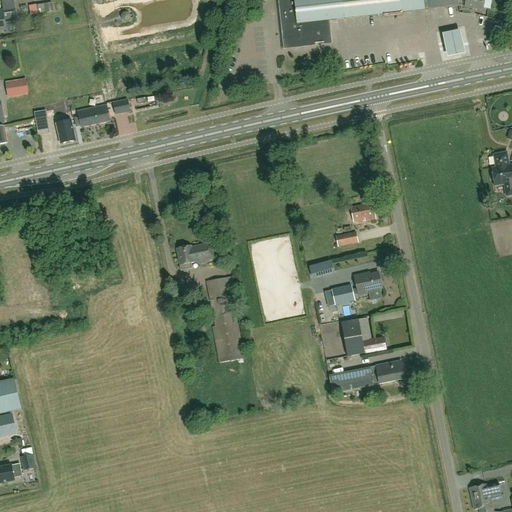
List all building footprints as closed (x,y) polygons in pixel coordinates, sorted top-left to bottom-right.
[(458,0),(278,0),(284,50),(296,48),(296,45),(303,45),(303,48),(316,46),(316,44),(316,43),(323,42),(323,45),(332,44),(330,21),(425,10),(429,9),(429,10),(459,7),(458,0)] [(483,10),(485,0),(465,0),(464,7),(483,10)] [(39,6),(32,8),(34,17),(41,15),(39,6)] [(16,9),(3,11),(0,11),(0,31),(6,30),(5,27),(18,25),(16,9)] [(443,32),(448,56),(466,52),(461,28),(443,32)] [(8,97),(28,94),(25,80),(6,83),(8,97)] [(116,114),(130,111),(128,101),(113,104),(116,114)] [(82,127),(110,121),(107,106),(79,112),(80,117),(70,119),(72,126),(81,125),(82,127)] [(38,135),(50,133),(47,118),(35,120),(38,135)] [(72,126),(70,119),(70,118),(66,119),(67,122),(57,124),(61,143),(75,140),(72,126)] [(511,164),(510,165),(507,152),(493,155),(495,167),(491,168),(492,174),(491,175),(491,180),(493,181),(494,187),(504,186),(506,198),(511,196),(511,164)] [(292,190),(300,189),(298,180),(290,181),(292,190)] [(366,222),(376,219),(372,204),(351,208),(354,223),(365,220),(366,222)] [(338,247),(358,243),(356,233),(336,237),(338,247)] [(211,244),(192,248),(191,248),(194,263),(198,262),(198,265),(209,262),(208,260),(214,259),(211,244)] [(192,248),(191,246),(176,249),(180,266),(181,266),(182,271),(192,269),(191,264),(194,263),(191,248),(192,248)] [(366,292),(382,289),(378,273),(368,276),(368,274),(354,277),(357,289),(352,291),(351,286),(332,291),(335,306),(355,301),(353,295),(358,294),(358,296),(367,294),(366,292)] [(233,277),(227,278),(207,282),(215,327),(213,327),(219,363),(244,359),(236,317),(234,317),(230,299),(237,298),(233,277)] [(176,317),(185,315),(181,295),(173,296),(176,317)] [(197,313),(185,315),(176,317),(178,323),(198,319),(197,313)] [(386,342),(384,341),(384,339),(363,342),(359,320),(342,323),(348,358),(365,355),(365,353),(386,349),(385,348),(387,346),(386,342)] [(374,386),(405,379),(401,361),(370,368),(370,370),(330,378),(333,393),(374,385),(374,386)] [(0,414),(21,409),(14,379),(0,382),(0,414)] [(24,471),(36,469),(33,455),(21,457),(24,471)] [(14,478),(22,476),(20,464),(12,466),(12,465),(0,467),(0,483),(15,481),(14,478)] [(469,488),(472,503),(501,496),(498,483),(488,485),(488,484),(469,488)] [(494,511),(493,506),(491,500),(502,497),(501,496),(472,503),(474,510),(479,509),(479,511),(494,511)] [(511,503),(511,509),(502,511),(511,511),(511,500),(511,501),(511,503)]
